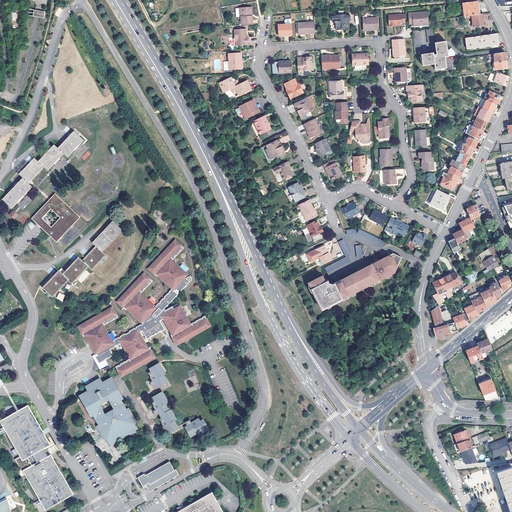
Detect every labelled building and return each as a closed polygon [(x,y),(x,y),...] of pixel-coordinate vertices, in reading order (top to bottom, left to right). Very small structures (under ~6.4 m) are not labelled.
[(465,16),(480,14),(479,8),(478,1),(463,3),(464,12),(465,16)] [(253,25),(252,17),(250,17),(250,8),(239,9),(239,18),(240,18),(241,26),(253,25)] [(425,12),(408,13),(409,22),(413,22),(413,24),(426,23),(425,12)] [(341,29),(344,29),(349,28),(348,21),(350,21),(349,14),(332,16),(332,22),(335,22),(335,23),(336,30),(341,30),(341,29)] [(393,24),(396,24),(401,24),(401,23),(405,22),(405,14),(388,15),(389,26),(393,26),(393,24)] [(465,16),(465,18),(472,17),(473,27),(486,26),(484,14),(480,14),(465,16)] [(362,18),(363,28),(370,28),(370,30),(378,29),(376,17),(362,18)] [(292,35),(291,19),(286,19),(285,20),(285,24),(278,25),(279,36),(292,35)] [(315,33),(314,22),(297,23),(298,33),(305,32),(305,33),(315,33)] [(435,42),(433,28),(427,29),(429,43),(435,42)] [(245,36),(244,29),(231,31),(231,38),(232,42),(233,42),(234,46),(247,45),(246,37),(246,36),(245,36)] [(421,54),(419,30),(413,30),(415,54),(421,54)] [(465,38),(467,49),(474,49),(491,46),(492,48),(500,47),(497,34),(465,38)] [(395,57),(400,57),(400,55),(406,54),(406,46),(405,46),(404,39),(392,39),(393,56),(395,57)] [(446,41),(435,43),(436,54),(434,55),(433,53),(422,55),(422,60),(421,60),(422,64),(423,64),(423,66),(434,64),(435,70),(448,68),(446,57),(447,57),(447,53),(448,53),(446,41)] [(447,53),(447,57),(455,55),(454,53),(451,48),(449,50),(450,52),(448,53),(447,53)] [(494,54),(495,63),(506,61),(505,52),(494,54)] [(351,54),(352,66),(368,65),(367,53),(351,54)] [(330,55),(321,55),(322,69),(327,69),(339,69),(338,55),(330,56),(330,55)] [(228,73),(240,72),(240,64),(241,64),(241,56),(228,57),(228,65),(227,65),(228,73)] [(303,57),(297,57),(298,73),(304,72),(304,69),(308,69),(308,70),(314,70),(313,63),(311,63),(311,57),(306,57),(306,58),(304,58),(303,58),(303,57)] [(283,61),(278,62),(275,62),(275,64),(275,65),(273,65),(274,73),(279,73),(291,73),(290,61),(283,61)] [(494,63),(496,70),(507,69),(507,67),(506,61),(495,63),(494,63)] [(395,68),(396,82),(407,82),(406,68),(395,68)] [(495,80),(494,83),(505,87),(508,79),(508,77),(497,73),(495,75),(494,79),(495,80)] [(231,90),(235,92),(238,91),(240,95),(252,89),(247,80),(240,84),(239,82),(236,81),(235,81),(232,82),(230,77),(218,83),(223,93),(230,89),(231,90)] [(294,79),(283,84),(286,90),(287,91),(288,94),(287,95),(289,100),(301,94),(299,89),(300,89),(300,87),(299,84),(297,84),(296,84),(294,79)] [(330,99),(344,98),(343,92),(342,92),(341,82),(329,82),(330,99)] [(407,93),(408,93),(409,94),(410,96),(408,96),(409,99),(412,102),(417,102),(416,100),(419,100),(422,100),(421,91),(423,91),(422,84),(406,85),(407,93)] [(495,94),(490,91),(488,95),(489,96),(487,100),(496,105),(498,100),(493,97),(495,94)] [(305,98),(292,104),(294,108),(297,106),(297,108),(299,110),(296,112),(300,120),(306,117),(305,114),(309,112),(308,110),(313,107),(309,100),(306,101),(305,98)] [(484,104),(482,108),(492,114),(496,105),(487,100),(486,100),(484,104)] [(258,113),(252,101),(238,108),(244,119),(258,113)] [(335,120),(345,119),(345,111),(347,111),(346,102),(334,103),(335,120)] [(423,106),(412,107),(413,115),(414,115),(415,122),(424,121),(423,106)] [(477,117),(487,122),(491,115),(492,114),(482,108),(481,108),(477,117)] [(476,119),(472,126),(483,132),(487,122),(477,117),(474,116),(473,118),(476,119)] [(265,123),(262,117),(252,122),(259,135),(270,129),(266,122),(265,123)] [(308,130),(311,137),(321,132),(316,123),(317,123),(315,118),(303,124),(305,129),(307,128),(308,130)] [(380,122),(378,122),(378,127),(378,134),(379,137),(384,137),(384,138),(388,138),(388,127),(389,127),(388,119),(383,119),(383,123),(382,123),(381,123),(380,122)] [(360,122),(351,122),(349,132),(355,132),(356,137),(358,140),(361,140),(361,144),(369,143),(369,141),(368,140),(368,138),(369,138),(368,125),(363,125),(363,126),(362,126),(360,126),(360,122)] [(468,135),(478,140),(483,132),(472,126),(468,135)] [(425,130),(414,130),(415,147),(426,146),(426,138),(425,130)] [(2,199),(12,209),(32,187),(29,184),(44,167),(48,171),(64,154),(68,157),(84,140),(74,131),(62,143),(58,148),(54,144),(49,150),(38,161),(34,158),(22,171),(19,175),(22,178),(16,184),(2,199)] [(280,139),(282,144),(290,140),(288,135),(280,139)] [(468,138),(465,144),(474,149),(476,145),(477,145),(478,144),(477,143),(477,142),(468,138)] [(279,147),(281,146),(278,139),(265,146),(267,149),(268,151),(271,158),(278,155),(278,157),(282,155),(281,152),(282,152),(280,149),(279,147)] [(325,139),(315,143),(316,147),(316,149),(317,151),(318,150),(320,154),(323,155),(326,154),(325,152),(328,150),(329,148),(325,139)] [(460,153),(469,158),(474,149),(465,144),(464,144),(461,149),(459,148),(457,151),(460,153)] [(501,145),(502,153),(511,151),(511,144),(502,146),(502,145),(501,145)] [(380,166),(390,165),(390,157),(392,157),(391,150),(380,150),(380,158),(379,158),(380,166)] [(81,158),(84,161),(91,154),(88,151),(81,158)] [(452,160),(456,162),(460,153),(457,151),(452,160)] [(430,152),(418,153),(419,158),(422,158),(422,162),(422,168),(427,170),(434,170),(432,157),(431,157),(430,152)] [(460,153),(456,162),(465,167),(469,158),(460,153)] [(364,157),(353,158),(354,171),(365,170),(364,157)] [(336,167),(335,163),(336,163),(334,159),(322,165),(327,176),(329,175),(330,176),(332,180),(342,174),(338,166),(336,167)] [(451,167),(462,172),(465,167),(456,162),(452,160),(449,166),(451,167)] [(511,160),(511,161),(511,162),(509,162),(501,163),(501,164),(502,168),(500,169),(502,179),(504,179),(505,184),(507,184),(508,190),(511,189),(511,160)] [(287,162),(272,169),(275,174),(278,172),(282,180),(293,175),(289,167),(290,167),(287,162)] [(448,172),(449,173),(459,177),(462,172),(451,167),(448,172)] [(394,176),(395,176),(395,169),(384,170),(385,185),(395,184),(394,176)] [(446,174),(442,181),(441,184),(450,188),(449,189),(452,190),(453,190),(453,189),(454,189),(455,187),(454,187),(459,177),(449,173),(448,174),(446,174)] [(295,202),(305,198),(304,195),(304,193),(305,191),(303,191),(300,191),(299,189),(302,188),(300,185),(298,186),(296,183),(290,186),(291,187),(288,189),(295,202)] [(440,191),(439,191),(434,199),(431,203),(438,207),(442,209),(445,203),(447,204),(451,197),(444,194),(446,191),(441,189),(440,191)] [(434,199),(439,191),(436,190),(429,204),(437,209),(438,207),(431,203),(434,199)] [(51,237),(56,242),(79,217),(55,194),(31,219),(40,226),(51,237)] [(26,206),(32,201),(27,196),(22,202),(26,206)] [(309,199),(298,205),(306,221),(316,215),(313,209),(313,208),(309,199)] [(511,200),(503,205),(509,216),(511,223),(511,200)] [(355,203),(350,205),(351,208),(348,209),(347,208),(342,211),(347,219),(360,213),(355,203)] [(466,210),(470,218),(471,220),(480,215),(475,205),(466,210)] [(374,209),(370,216),(378,221),(377,223),(383,225),(387,216),(374,209)] [(14,219),(18,215),(13,210),(9,214),(14,219)] [(409,226),(405,224),(404,225),(403,224),(399,222),(391,218),(387,225),(395,229),(394,231),(392,234),(399,237),(401,233),(405,235),(409,226)] [(462,230),(464,233),(475,227),(471,220),(470,218),(459,224),(462,230)] [(316,220),(306,225),(309,233),(304,235),(308,243),(313,241),(313,239),(312,236),(323,231),(321,226),(320,226),(319,225),(316,220)] [(96,246),(102,252),(122,230),(112,221),(92,243),(94,245),(96,246)] [(387,242),(358,227),(355,229),(357,234),(383,248),(387,242)] [(348,239),(357,234),(355,229),(345,233),(348,239)] [(455,239),(457,244),(467,239),(464,233),(462,230),(453,235),(455,239)] [(424,233),(423,235),(420,233),(419,235),(418,234),(416,233),(412,241),(422,246),(428,235),(424,233)] [(343,239),(337,242),(344,257),(350,254),(343,239)] [(448,243),(453,251),(459,248),(457,244),(455,239),(448,243)] [(188,276),(173,262),(185,250),(176,242),(149,270),(158,278),(159,277),(173,290),(156,309),(142,295),(153,283),(145,275),(118,304),(127,311),(143,324),(144,323),(144,325),(113,343),(104,327),(119,319),(113,309),(79,329),(85,338),(86,337),(97,356),(99,354),(100,356),(96,358),(100,365),(115,357),(112,351),(123,345),(131,360),(117,368),(122,378),(156,359),(151,349),(149,350),(140,335),(144,333),(148,341),(166,331),(161,323),(165,321),(174,336),(172,337),(178,347),(212,327),(206,317),(191,326),(181,308),(175,311),(173,308),(166,312),(165,310),(192,282),(193,281),(192,279),(191,278),(190,278),(189,278),(188,279),(186,281),(185,280),(188,276)] [(106,255),(96,246),(85,257),(82,260),(88,267),(92,270),(106,255)] [(332,260),(328,253),(327,253),(323,246),(308,253),(312,261),(321,257),(324,264),(332,260)] [(489,249),(479,255),(489,271),(499,265),(489,249)] [(332,284),(332,283),(329,282),(328,280),(326,281),(322,275),(309,282),(315,295),(322,309),(327,306),(332,304),(343,298),(348,295),(349,295),(355,292),(367,285),(373,282),(386,276),(392,273),(394,272),(401,257),(393,252),(378,260),(379,261),(376,262),(375,261),(347,276),(348,277),(342,281),(341,279),(335,282),(332,284)] [(353,260),(350,254),(344,257),(325,267),(328,272),(346,263),(353,260)] [(72,284),(88,267),(82,260),(79,257),(75,261),(63,274),(58,270),(52,277),(42,288),(52,298),(68,280),(72,284)] [(444,278),(449,288),(451,287),(452,288),(461,283),(455,272),(444,278)] [(506,277),(499,281),(503,290),(508,288),(506,285),(511,283),(508,276),(506,277)] [(438,306),(444,302),(440,294),(445,291),(449,299),(453,296),(449,288),(444,278),(433,284),(438,294),(433,296),(438,306)] [(469,285),(463,290),(464,292),(476,284),(475,281),(474,281),(471,284),(469,285)] [(491,289),(495,298),(500,295),(499,294),(502,293),(497,282),(493,284),(494,286),(493,286),(490,287),(491,289)] [(481,294),(482,297),(486,306),(492,303),(496,301),(495,298),(491,289),(481,294)] [(62,301),(65,295),(58,292),(56,298),(62,301)] [(470,297),(472,301),(482,297),(481,294),(480,292),(470,297)] [(473,304),(477,312),(478,311),(479,313),(488,308),(486,306),(482,297),(472,301),(473,304)] [(473,304),(464,308),(466,312),(469,319),(474,317),(473,315),(477,313),(477,312),(473,304)] [(431,311),(432,317),(439,315),(442,323),(443,322),(438,306),(431,311)] [(466,312),(453,318),(455,322),(458,328),(467,324),(466,321),(469,319),(466,312)] [(459,331),(458,328),(455,322),(443,325),(442,323),(439,315),(432,317),(435,326),(437,335),(436,338),(459,331)] [(479,346),(481,353),(486,351),(492,348),(489,339),(478,344),(479,346)] [(481,353),(479,346),(476,348),(467,352),(471,362),(476,361),(483,357),(481,353)] [(168,381),(165,377),(164,374),(166,373),(163,366),(153,371),(155,374),(152,375),(156,383),(153,384),(156,389),(159,387),(160,389),(167,385),(166,382),(168,381)] [(492,379),(480,384),(484,395),(496,390),(492,379)] [(129,412),(123,401),(120,403),(109,382),(104,385),(101,380),(88,387),(91,392),(82,397),(93,417),(95,416),(101,426),(99,428),(106,442),(109,440),(112,447),(119,443),(118,442),(131,435),(132,436),(139,432),(135,425),(137,423),(131,411),(129,412)] [(120,403),(123,401),(125,400),(113,380),(109,382),(120,403)] [(167,403),(169,401),(165,395),(155,400),(157,403),(154,404),(158,412),(155,413),(158,418),(161,416),(162,418),(163,417),(170,414),(169,411),(171,410),(168,406),(167,403)] [(0,420),(0,421),(20,457),(22,460),(43,449),(51,445),(28,405),(0,420)] [(178,427),(176,422),(174,419),(176,418),(173,412),(172,412),(170,414),(163,417),(164,420),(162,421),(166,429),(163,430),(166,435),(169,433),(170,435),(177,431),(176,428),(178,427)] [(192,439),(199,435),(202,434),(203,436),(210,432),(205,422),(202,423),(201,421),(193,425),(193,426),(189,429),(187,430),(192,439)] [(472,448),(466,431),(454,436),(461,453),(472,448)] [(491,440),(488,432),(472,439),(475,446),(491,440)] [(509,449),(507,443),(505,438),(488,445),(492,457),(498,455),(497,453),(498,452),(499,452),(500,453),(509,449)] [(472,448),(461,453),(463,458),(466,465),(478,464),(472,448)] [(22,460),(20,457),(15,459),(24,475),(25,475),(23,470),(47,457),(43,449),(22,460)] [(23,470),(25,475),(45,510),(74,494),(51,454),(47,457),(23,470)] [(144,473),(137,477),(143,486),(145,485),(147,488),(149,492),(177,476),(174,470),(170,461),(145,475),(144,473)] [(511,511),(511,467),(496,472),(510,511),(511,511)] [(218,511),(210,497),(181,511),(218,511)]
